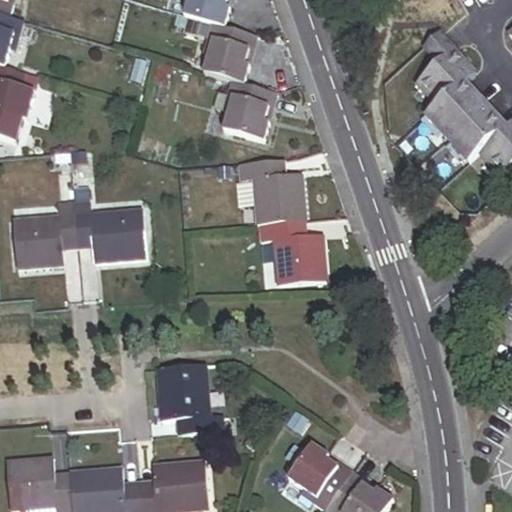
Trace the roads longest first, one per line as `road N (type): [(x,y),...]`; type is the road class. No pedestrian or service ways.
road 1 (residential): [(414,323),(301,0)]
road 2 (residential): [(449,511),(435,401),(414,323)]
road 3 (residential): [(414,323),(511,235)]
